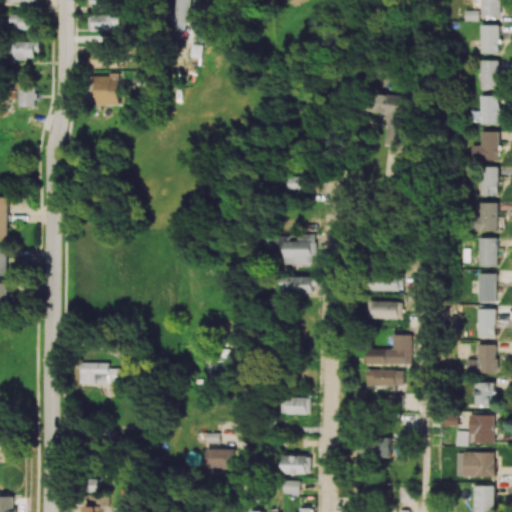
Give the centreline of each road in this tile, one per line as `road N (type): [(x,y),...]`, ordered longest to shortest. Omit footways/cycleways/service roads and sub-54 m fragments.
road 1 (residential): [(66,0),(65,99),(54,147),(51,511)]
road 2 (residential): [(327,181),(327,511)]
